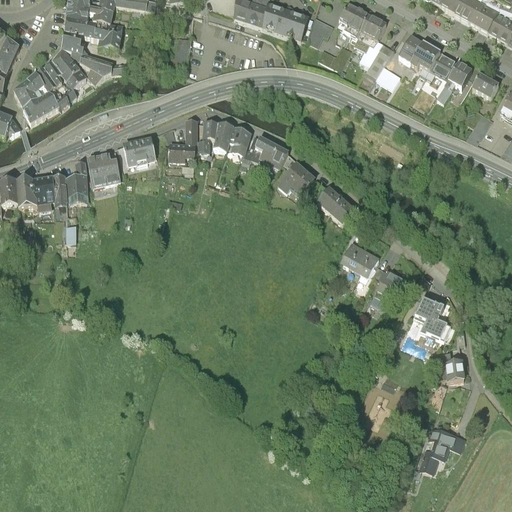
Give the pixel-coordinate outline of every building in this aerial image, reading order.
[(70,0),(70,4),(94,8),(97,9),(100,9),(102,0),(70,0)] [(102,0),(100,9),(97,9),(96,16),(113,19),(114,12),(154,17),(155,6),(147,6),(135,4),(121,2),(118,3),(116,3),(116,0),(102,0)] [(236,0),(236,3),(266,13),(267,9),(268,0),(236,0)] [(422,0),(421,2),(440,11),(445,0),(422,0)] [(479,11),(478,12),(457,0),(445,0),(440,11),(474,30),(483,13),(479,11)] [(262,33),(266,13),(236,3),(234,21),(234,23),(262,33)] [(94,8),(70,4),(66,27),(86,31),(89,21),(95,23),(96,16),(97,9),(94,8)] [(511,7),(511,6),(506,4),(503,10),(509,13),(511,7)] [(266,13),(262,33),(300,46),(308,23),(290,18),(292,11),(287,9),(284,16),(268,10),(267,9),(266,13)] [(359,37),(368,20),(348,10),(340,25),(349,29),(348,31),(359,37)] [(474,30),(487,38),(497,22),(497,21),(483,13),(474,30)] [(96,30),(110,32),(113,19),(96,16),(95,23),(93,29),(96,30)] [(386,30),(368,20),(359,37),(377,47),(378,46),(386,30)] [(332,32),(315,22),(308,47),(317,52),(323,40),(327,42),(332,32)] [(511,39),(511,30),(497,22),(487,38),(506,49),(511,39)] [(120,46),(121,41),(122,33),(110,32),(96,30),(96,32),(86,31),(66,27),(64,40),(65,40),(82,44),(95,46),(100,47),(98,54),(118,57),(120,46)] [(121,41),(120,46),(129,48),(131,35),(122,33),(121,41)] [(82,44),(65,40),(62,57),(72,59),(70,63),(75,65),(80,66),(79,69),(90,74),(103,82),(112,79),(113,69),(112,69),(90,63),(91,62),(87,60),(84,57),(85,53),(84,52),(81,51),(82,44)] [(172,73),(184,75),(190,44),(180,42),(174,65),(172,64),(171,71),(173,71),(172,73)] [(410,69),(422,49),(410,43),(399,63),(410,69)] [(348,61),(369,72),(379,55),(373,53),(356,44),(351,54),(348,61)] [(0,78),(6,82),(19,55),(7,46),(0,62),(0,78)] [(377,47),(373,53),(379,55),(389,62),(393,55),(378,46),(377,47)] [(336,60),(322,53),(318,64),(340,76),(348,61),(351,54),(341,49),(336,60)] [(439,59),(422,49),(410,69),(417,73),(418,70),(429,76),(439,59)] [(389,62),(379,55),(369,72),(357,92),(368,96),(375,84),(383,71),(389,62)] [(86,83),(62,57),(52,68),(62,80),(67,87),(72,95),(73,94),(86,83)] [(457,70),(439,59),(429,76),(447,86),(448,87),(457,70)] [(62,80),(52,68),(44,74),(68,107),(73,102),(76,100),(77,100),(74,96),(73,94),(72,95),(67,87),(62,90),(57,83),(62,80)] [(126,68),(115,69),(114,77),(130,75),(130,69),(126,68)] [(470,77),(457,70),(448,87),(454,90),(461,94),(470,77)] [(400,81),(383,71),(375,84),(392,94),(400,81)] [(68,107),(44,74),(44,73),(36,80),(49,98),(54,105),(55,105),(59,112),(60,113),(68,107)] [(95,88),(103,82),(90,74),(86,80),(95,88)] [(49,98),(36,80),(27,87),(35,98),(37,97),(41,103),(49,98)] [(498,90),(481,80),(473,94),(491,104),(498,90)] [(436,103),(444,108),(454,90),(448,87),(447,86),(436,103)] [(35,98),(27,87),(14,97),(23,114),(41,103),(37,97),(35,98)] [(41,103),(23,114),(30,128),(59,112),(55,105),(54,105),(49,98),(41,103)] [(511,99),(501,119),(511,124),(511,99)] [(482,118),(469,139),(480,144),(492,124),(482,118)] [(8,136),(12,124),(0,119),(0,140),(5,142),(8,136)] [(20,134),(12,124),(8,136),(10,140),(20,134)] [(186,149),(196,150),(196,124),(186,124),(186,149)] [(204,135),(204,142),(209,142),(215,142),(219,126),(203,125),(204,135)] [(226,154),(229,144),(233,130),(219,126),(215,142),(213,148),(214,148),(213,151),(226,154)] [(171,130),(164,133),(169,149),(178,149),(171,130)] [(232,160),(241,162),(245,150),(250,135),(233,130),(229,144),(234,145),(231,153),(234,154),(232,160)] [(254,137),(248,151),(262,156),(263,153),(255,149),(260,139),(254,137)] [(288,155),(260,139),(255,149),(263,153),(262,156),(261,157),(270,162),(269,165),(280,171),(288,155)] [(511,141),(500,160),(511,166),(511,163),(511,141)] [(209,156),(209,142),(204,142),(204,145),(198,145),(197,155),(209,156)] [(132,147),(124,150),(127,166),(135,164),(137,170),(147,167),(146,162),(154,160),(150,143),(132,147)] [(196,153),(196,150),(186,149),(178,149),(169,149),(168,166),(184,167),(184,164),(190,164),(190,163),(194,163),(195,153),(196,153)] [(248,151),(245,150),(241,162),(240,167),(248,170),(251,162),(257,164),(261,157),(262,156),(248,151)] [(117,165),(115,153),(109,155),(109,159),(87,164),(92,191),(120,185),(117,165)] [(299,169),(301,167),(296,163),(288,171),(290,173),(291,173),(293,175),(299,169)] [(75,170),(77,181),(85,180),(86,179),(85,168),(75,170)] [(290,173),(278,187),(286,194),(292,188),(302,197),(309,188),(314,182),(299,169),(293,175),(291,173),(290,173)] [(77,181),(66,182),(67,199),(87,198),(85,180),(77,181)] [(52,181),(33,184),(36,206),(37,206),(49,204),(49,202),(54,202),(52,181)] [(64,181),(52,181),(54,202),(55,210),(67,209),(66,194),(64,181)] [(37,208),(37,206),(36,206),(33,184),(16,186),(17,207),(18,210),(37,208)] [(16,186),(0,188),(0,204),(0,209),(17,207),(16,186)] [(354,212),(329,191),(317,205),(342,226),(354,212)] [(87,198),(67,199),(68,207),(87,204),(87,198)] [(187,217),(188,213),(172,208),(171,212),(187,217)] [(76,229),(66,229),(66,245),(76,245),(76,229)] [(360,276),(371,257),(352,246),(340,265),(360,276)] [(379,261),(371,257),(360,276),(367,281),(370,277),(375,267),(379,261)] [(388,274),(375,267),(370,277),(382,284),(388,274)] [(411,287),(388,274),(382,284),(377,293),(400,306),(411,287)] [(439,312),(423,304),(409,331),(441,347),(448,333),(433,325),(439,312)] [(456,329),(455,336),(457,349),(465,348),(464,335),(462,328),(456,329)] [(452,359),(460,358),(459,351),(451,352),(452,359)] [(441,367),(445,367),(451,367),(450,358),(441,359),(441,367)] [(451,367),(445,367),(445,368),(446,384),(447,386),(464,384),(462,366),(451,367)] [(433,378),(434,385),(432,390),(437,392),(440,385),(446,384),(445,368),(437,369),(437,378),(436,378),(433,378)] [(466,371),(468,384),(475,382),(473,370),(466,371)] [(386,406),(389,399),(380,395),(367,421),(382,428),(391,409),(386,406)] [(426,453),(425,457),(438,461),(444,463),(449,450),(452,439),(432,433),(429,441),(435,443),(431,454),(426,453)] [(464,443),(452,439),(449,450),(460,454),(464,443)] [(433,476),(438,461),(425,457),(420,471),(433,476)]
